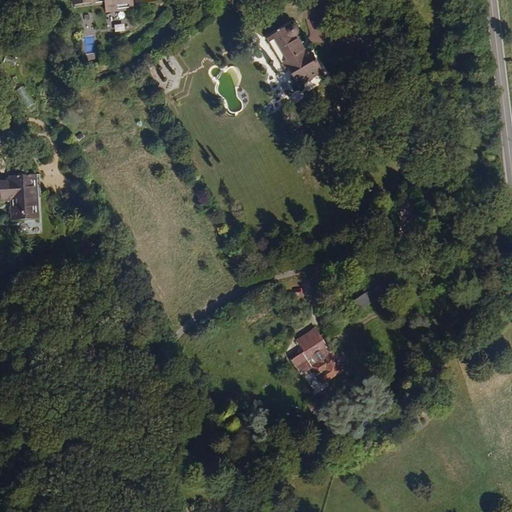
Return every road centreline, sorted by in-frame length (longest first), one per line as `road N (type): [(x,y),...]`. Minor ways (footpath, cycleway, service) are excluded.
road 1 (track): [(511,211),(394,267),(301,267),(249,284),(199,312),(177,335)]
road 2 (unknown): [(385,266),(397,125),(371,81),(329,42)]
road 3 (unknown): [(125,416),(0,305)]
road 4 (secondary): [(511,159),(494,0)]
